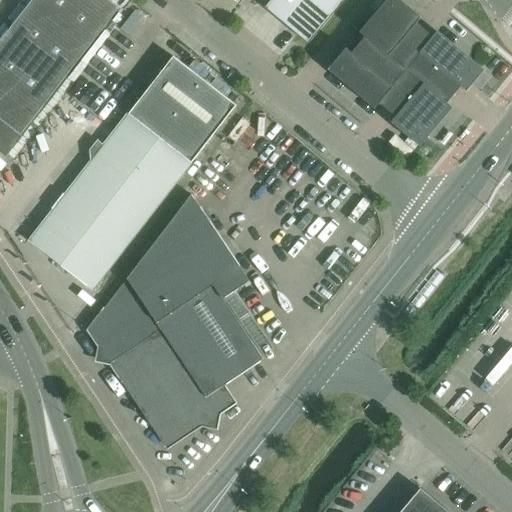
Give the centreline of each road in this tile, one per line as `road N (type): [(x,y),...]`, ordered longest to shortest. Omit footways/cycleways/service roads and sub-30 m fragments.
road 1 (unclassified): [(434,223),(171,0)]
road 2 (unclassified): [(508,511),(332,357)]
road 3 (tertiary): [(434,223),(332,357)]
road 4 (tertiary): [(332,357),(230,481)]
road 5 (tertiary): [(511,130),(434,223)]
